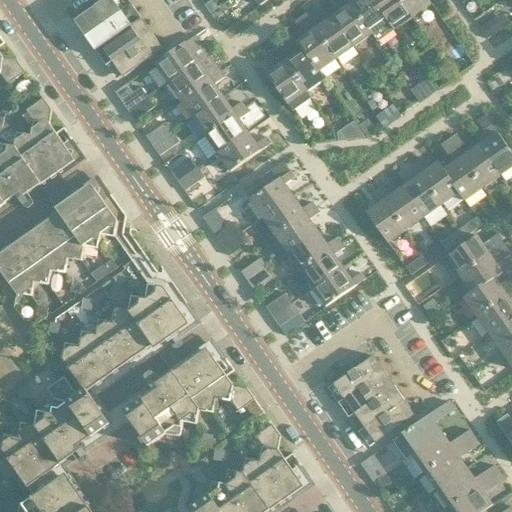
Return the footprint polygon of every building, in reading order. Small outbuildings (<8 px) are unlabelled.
[(82,18),(76,22),(87,38),(132,6),(127,0),(107,0),(82,18)] [(354,47),(372,35),(347,0),(332,0),(341,12),(333,17),(354,47)] [(347,0),(372,35),(378,43),(394,31),(389,23),(390,23),(374,0),(347,0)] [(394,31),(413,18),(400,0),(374,0),(390,23),(389,23),(394,31)] [(400,0),(413,18),(431,5),(427,0),(400,0)] [(213,1),(205,6),(211,13),(218,8),(213,1)] [(132,6),(87,38),(97,52),(103,48),(142,20),(132,6)] [(337,60),(354,47),(333,17),(326,23),(316,8),(305,15),(337,60)] [(297,43),(303,51),(303,50),(319,72),(320,72),(337,60),(305,15),(295,22),(306,37),(297,43)] [(113,62),(152,35),(142,20),(103,48),(113,62)] [(152,35),(113,62),(124,78),(163,50),(152,35)] [(169,83),(208,55),(196,37),(186,44),(185,44),(156,65),(169,83)] [(286,41),(276,48),(307,92),(325,79),(320,72),(319,72),(303,50),(303,51),(296,55),(286,41)] [(311,99),(307,92),(276,48),(265,55),(276,69),(267,75),(293,112),(311,99)] [(0,74),(1,75),(8,85),(25,73),(17,61),(3,59),(0,54),(0,74)] [(208,55),(169,83),(181,101),(221,73),(208,55)] [(221,73),(181,101),(193,119),(223,98),(215,85),(225,78),(221,73)] [(115,93),(128,112),(148,98),(141,88),(133,93),(127,85),(115,93)] [(411,92),(420,103),(428,97),(419,86),(411,92)] [(148,98),(128,112),(135,121),(155,108),(148,98)] [(206,136),(246,108),(242,103),(232,110),(223,98),(193,119),(206,136)] [(6,205),(56,170),(73,158),(50,124),(52,111),(44,99),(27,111),(34,122),(32,136),(17,134),(15,148),(1,146),(0,149),(0,213),(8,208),(6,205)] [(14,111),(11,107),(2,113),(5,117),(14,111)] [(218,154),(248,133),(240,121),(249,114),(246,108),(206,136),(218,154)] [(492,138),(480,146),(501,177),(511,168),(511,153),(498,134),(485,116),(477,122),(484,132),(486,130),(492,138)] [(368,121),(360,127),(367,137),(376,132),(368,121)] [(153,147),(173,133),(166,123),(146,137),(153,147)] [(354,123),(338,134),(339,141),(365,138),(354,123)] [(179,143),(173,133),(153,147),(160,157),(179,143)] [(248,133),(218,154),(231,173),(261,151),(271,144),(267,138),(257,145),(248,133)] [(483,189),(501,177),(480,146),(467,155),(462,147),(464,145),(457,136),(449,141),(483,189)] [(456,163),(445,171),(444,171),(460,193),(459,194),(465,202),(483,189),(449,141),(442,147),(448,156),(451,155),(456,163)] [(171,173),(178,183),(198,169),(191,159),(171,173)] [(419,162),(414,166),(442,206),(459,194),(460,193),(444,171),(445,171),(439,163),(426,172),(419,162)] [(424,218),(442,206),(414,166),(409,170),(416,180),(403,188),(424,218)] [(204,178),(198,169),(178,183),(185,192),(204,178)] [(264,219),(294,198),(285,185),(295,178),(291,173),(281,179),(251,200),(264,219)] [(407,231),(424,218),(403,188),(391,197),(384,187),(379,191),(407,231)] [(0,270),(17,295),(18,294),(33,297),(35,283),(49,285),(52,271),(66,273),(69,260),(83,262),(85,248),(99,250),(102,236),(116,238),(119,225),(120,224),(95,189),(0,255),(0,270)] [(388,244),(407,231),(379,191),(373,195),(380,205),(367,214),(388,244)] [(264,219),(276,236),(316,208),(312,203),(302,210),(294,198),(264,219)] [(316,208),(276,236),(288,254),(318,233),(310,221),(320,214),(316,208)] [(463,227),(469,235),(483,225),(477,218),(463,227)] [(216,237),(223,247),(243,233),(236,224),(216,237)] [(243,233),(223,247),(230,257),(250,243),(243,233)] [(288,254),(301,272),(341,244),(337,238),(327,245),(318,233),(288,254)] [(455,233),(442,243),(447,250),(461,241),(455,233)] [(447,258),(439,263),(452,282),(460,276),(505,245),(498,235),(483,245),(477,237),(447,258)] [(434,260),(447,250),(442,243),(428,252),(434,260)] [(301,272),(313,289),(343,268),(335,256),(344,249),(341,244),(301,272)] [(460,276),(472,293),(473,294),(495,278),(495,279),(503,273),(497,265),(511,255),(505,245),(460,276)] [(411,276),(425,266),(419,258),(406,268),(411,276)] [(241,273),(248,282),(268,268),(261,259),(241,273)] [(118,268),(115,264),(107,270),(110,274),(118,268)] [(268,268),(248,282),(255,292),(275,278),(268,268)] [(352,280),(343,268),(313,289),(326,308),(356,287),(356,286),(366,279),(362,274),(352,280)] [(124,277),(121,273),(113,279),(116,283),(124,277)] [(477,317),(511,292),(511,277),(500,286),(495,279),(495,278),(473,294),(472,293),(464,299),(477,317)] [(86,394),(88,392),(188,322),(164,287),(163,287),(149,285),(146,299),(132,297),(129,311),(116,309),(113,322),(99,320),(96,334),(82,332),(79,346),(66,344),(62,358),(61,358),(85,391),(86,394)] [(490,335),(511,318),(511,292),(477,317),(490,335)] [(266,308),(273,318),(293,304),(286,294),(266,308)] [(299,314),(293,304),(273,318),(280,327),(299,314)] [(502,352),(511,345),(511,318),(490,335),(502,352)] [(511,345),(502,352),(511,366),(511,345)] [(149,447),(167,435),(181,437),(183,423),(197,425),(200,411),(214,414),(217,400),(231,402),(238,412),(255,400),(247,389),(234,387),(210,353),(143,400),(142,397),(123,410),(149,447)] [(334,385),(345,400),(384,372),(374,357),(334,385)] [(355,414),(394,387),(384,372),(345,400),(355,414)] [(86,394),(85,391),(78,396),(65,378),(48,390),(55,400),(52,414),(38,412),(35,426),(22,424),(19,437),(5,435),(2,449),(1,450),(27,487),(62,463),(61,461),(93,438),(94,440),(112,427),(88,392),(86,394)] [(365,429),(405,401),(394,387),(355,414),(365,429)] [(405,401),(365,429),(376,444),(415,417),(405,401)] [(406,460),(413,455),(443,434),(435,424),(455,410),(450,402),(430,416),(393,442),(406,460)] [(511,421),(508,415),(497,423),(511,444),(511,421)] [(234,425),(225,430),(228,434),(236,429),(234,425)] [(280,437),(273,426),(256,438),(263,447),(261,462),(247,459),(244,473),(230,471),(227,485),(213,483),(211,497),(193,509),(194,511),(261,511),(302,484),(278,450),(280,437)] [(443,434),(413,455),(425,473),(475,438),(470,431),(450,445),(443,434)] [(240,433),(231,439),(235,444),(243,438),(240,433)] [(475,438),(425,473),(438,491),(467,470),(460,459),(480,445),(475,438)] [(450,508),(500,474),(495,466),(475,480),(467,470),(438,491),(450,508)] [(482,511),(485,511),(493,506),(485,495),(505,481),(500,474),(450,508),(452,511),(482,511)] [(386,476),(375,484),(380,490),(390,483),(386,476)] [(86,511),(62,478),(18,509),(19,510),(18,511),(86,511)]
